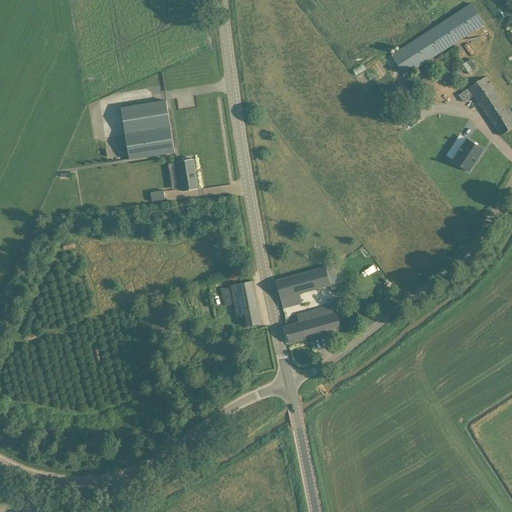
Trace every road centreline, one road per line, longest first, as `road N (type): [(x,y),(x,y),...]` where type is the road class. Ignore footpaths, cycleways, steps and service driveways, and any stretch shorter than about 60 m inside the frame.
road 1 (tertiary): [(290,382),(248,189),(222,0)]
road 2 (unclassified): [(290,382),(218,416),(139,472),(94,483),(46,478),(0,460)]
road 3 (unclassified): [(290,382),(315,372),(457,262),(511,184)]
road 4 (tertiary): [(314,511),(290,382)]
